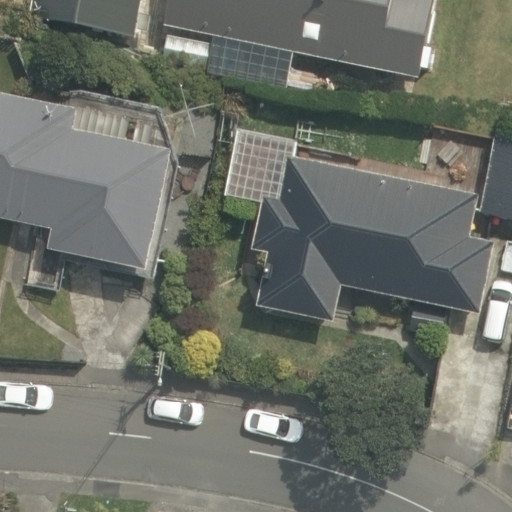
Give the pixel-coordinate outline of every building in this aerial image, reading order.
[(137,39),(144,0),(31,0),(28,17),(137,39)] [(170,0),(165,26),(217,37),(210,75),(290,90),(297,52),(423,78),(438,0),(170,0)] [(160,123),(0,91),(0,217),(55,229),(51,250),(151,271),(177,149),(155,144),(160,123)] [(473,236),(481,195),(299,157),(302,141),(241,129),(228,194),(266,202),(255,250),(270,253),(258,306),(337,322),(345,287),(484,316),(498,242),(473,236)] [(511,219),(511,139),(500,137),(483,213),(511,219)]
